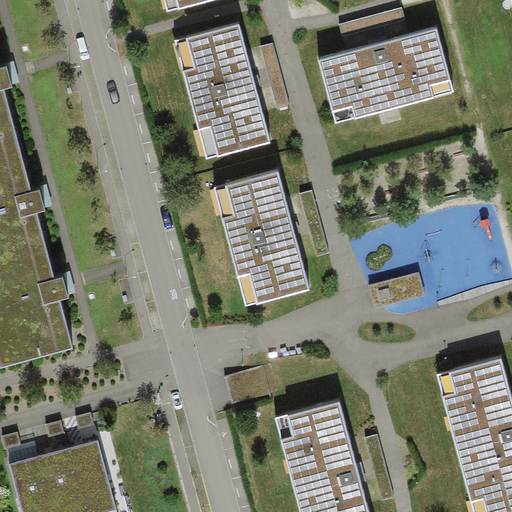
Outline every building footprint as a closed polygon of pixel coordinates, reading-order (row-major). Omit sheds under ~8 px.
[(164,0),(168,11),(179,8),(180,9),(213,0),(164,0)] [(402,7),(339,24),(345,45),(408,29),(402,7)] [(175,41),(207,158),(219,155),(219,156),(271,142),(239,25),(188,38),(188,37),(175,41)] [(437,28),(319,60),(336,122),(355,117),(356,119),(434,98),(433,96),(454,91),(437,28)] [(273,41),(260,45),(277,108),(289,105),(273,41)] [(0,363),(1,368),(73,349),(60,300),(69,298),(66,287),(64,277),(56,279),(37,212),(45,210),(43,200),(40,189),(33,191),(5,89),(13,87),(11,78),(8,66),(0,67),(0,363)] [(214,188),(246,305),(257,302),(258,304),(310,290),(278,172),(227,186),(227,185),(214,188)] [(312,189),(300,192),(317,256),(329,253),(312,189)] [(419,271),(368,285),(375,308),(425,295),(419,271)] [(443,398),(474,511),(511,511),(511,400),(501,360),(450,373),(450,372),(438,375),(444,397),(443,398)] [(281,441),(300,511),(368,511),(339,403),(288,416),(288,415),(276,418),(282,440),(281,441)] [(91,412),(76,416),(79,428),(94,424),(91,412)] [(61,420),(47,424),(50,436),(64,432),(61,420)] [(17,432),(3,436),(6,447),(20,444),(17,432)] [(377,433),(366,436),(382,499),(393,496),(377,433)] [(98,441),(69,449),(86,511),(108,511),(117,510),(98,441)] [(55,511),(86,511),(69,449),(40,456),(55,511)] [(22,511),(55,511),(40,456),(10,464),(22,511)]
